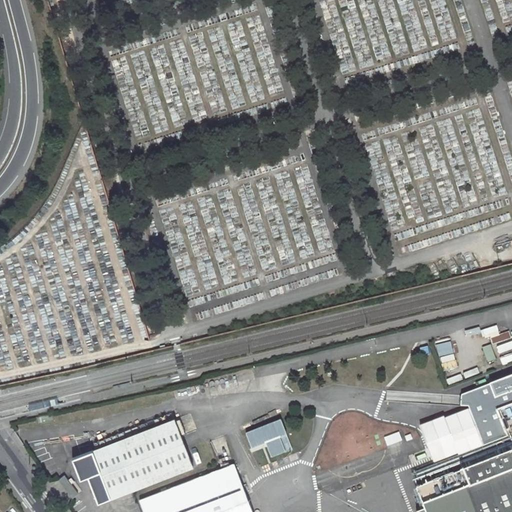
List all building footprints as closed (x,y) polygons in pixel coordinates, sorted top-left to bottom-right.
[(511,241),(495,246),(499,264),(511,260),(511,241)] [(511,342),(497,348),(499,353),(511,348),(511,342)] [(511,511),(511,375),(460,396),(459,406),(467,406),(481,447),(511,435),(511,451),(509,453),(507,448),(485,457),(487,461),(469,468),(467,464),(461,466),(463,472),(413,491),(421,510),(417,511),(511,511)] [(175,418),(93,450),(111,498),(134,489),(193,466),(175,418)] [(384,437),(387,445),(401,440),(398,432),(384,437)] [(240,478),(234,463),(223,468),(229,482),(240,478)] [(252,511),(240,478),(229,482),(223,468),(140,500),(144,511),(252,511)] [(58,479),(72,498),(78,494),(64,475),(58,479)]
